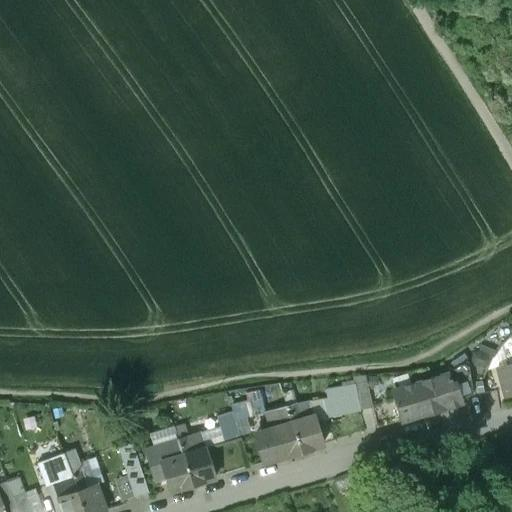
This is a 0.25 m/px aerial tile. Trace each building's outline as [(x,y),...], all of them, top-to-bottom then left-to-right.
[(511,337),(511,334),(501,343),(506,364),(511,362),(511,337)] [(464,354),(452,362),(455,366),(467,358),(464,354)] [(455,366),(446,372),(449,383),(454,382),(459,397),(460,396),(472,392),(467,358),(455,366)] [(511,362),(506,364),(498,367),(505,394),(511,392),(511,362)] [(446,372),(392,389),(401,418),(412,415),(413,415),(434,409),(434,408),(461,400),(460,396),(459,397),(454,382),(449,383),(446,372)] [(365,375),(353,377),(354,385),(360,408),(372,406),(365,375)] [(327,396),(286,405),(300,449),(322,442),(314,417),(327,414),(327,410),(339,408),(339,412),(360,408),(354,385),(326,388),(327,396)] [(259,388),(245,391),(247,400),(251,414),(264,410),(259,388)] [(247,400),(231,404),(232,409),(235,418),(251,414),(247,400)] [(286,405),(264,410),(269,424),(254,429),(263,460),(300,449),(286,405)] [(232,409),(216,414),(219,426),(224,442),(240,436),(235,418),(232,409)] [(202,432),(178,438),(192,484),(214,477),(205,448),(224,442),(219,426),(202,432)] [(178,438),(146,448),(156,481),(166,478),(170,491),(192,484),(178,438)] [(149,491),(133,445),(118,450),(127,477),(134,496),(149,491)] [(46,452),(35,456),(42,475),(53,471),(46,452)] [(79,462),(68,465),(72,475),(82,471),(79,462)] [(68,465),(53,471),(58,480),(52,482),(58,497),(77,490),(72,475),(68,465)] [(96,483),(87,486),(82,471),(72,475),(77,490),(84,511),(100,511),(106,510),(96,483)] [(127,477),(116,480),(123,500),(134,496),(127,477)] [(18,511),(8,482),(0,485),(0,496),(5,511),(18,511)] [(84,511),(77,490),(58,497),(63,511),(84,511)]
